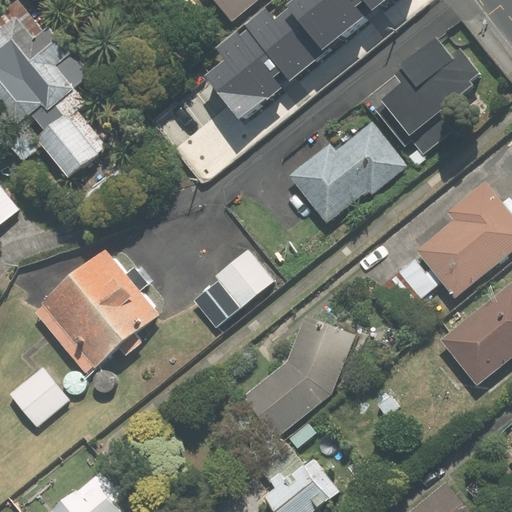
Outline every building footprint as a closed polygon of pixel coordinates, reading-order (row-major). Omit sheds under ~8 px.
[(265,0),(221,0),(239,22),(265,0)] [(305,0),(298,6),(334,54),(377,22),(360,0),(305,0)] [(373,0),(381,9),(392,0),(373,0)] [(59,24),(51,31),(25,1),(0,21),(0,98),(23,125),(37,114),(51,131),(42,139),(74,178),(118,142),(89,108),(94,104),(81,88),(100,72),(59,24)] [(254,19),(299,80),(334,54),(298,6),(283,17),(274,4),(254,19)] [(214,70),(249,117),(290,86),(245,25),(223,42),(233,56),(214,70)] [(446,35),(410,63),(414,68),(406,74),(412,82),(379,107),(409,146),(416,140),(427,155),(467,124),(454,108),(484,84),(480,80),(490,73),(470,48),(461,55),(446,35)] [(340,152),(333,144),(294,176),(333,223),(374,189),(380,195),(415,167),(378,121),(340,152)] [(0,228),(25,209),(0,177),(0,228)] [(511,260),(511,203),(493,181),(453,213),(459,219),(421,250),(463,300),(511,260)] [(166,313),(111,248),(37,311),(92,375),(166,313)] [(219,275),(223,280),(198,300),(221,328),(279,280),(252,248),(219,275)] [(403,318),(440,288),(418,260),(380,290),(403,318)] [(484,385),(511,362),(511,286),(447,339),(484,385)] [(310,315),(292,362),(248,397),(281,438),(337,394),(361,334),(310,315)] [(434,362),(426,351),(403,369),(411,379),(434,362)] [(48,366),(14,393),(17,396),(1,409),(15,426),(30,414),(41,428),(76,400),(48,366)] [(403,409),(396,395),(383,403),(390,416),(403,409)] [(320,458),(311,466),(292,443),(262,468),(279,490),(271,497),(282,511),(321,511),(347,492),(320,458)] [(110,470),(59,510),(60,511),(131,511),(122,500),(128,495),(110,470)] [(478,511),(454,481),(414,511),(478,511)]
